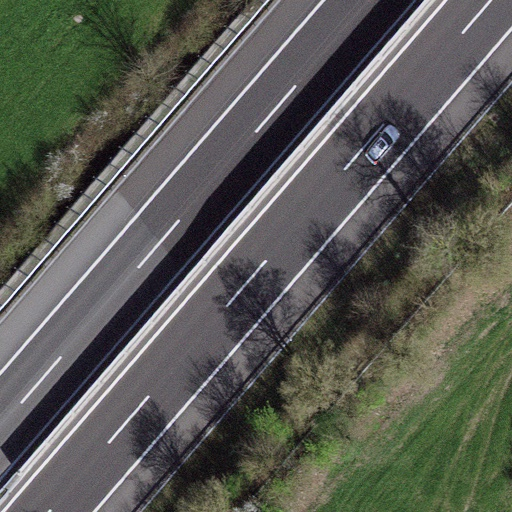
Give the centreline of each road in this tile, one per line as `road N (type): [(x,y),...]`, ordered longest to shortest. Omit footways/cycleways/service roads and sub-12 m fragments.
road 1 (motorway): [(53,511),(495,0)]
road 2 (motorway): [(368,0),(0,426)]
